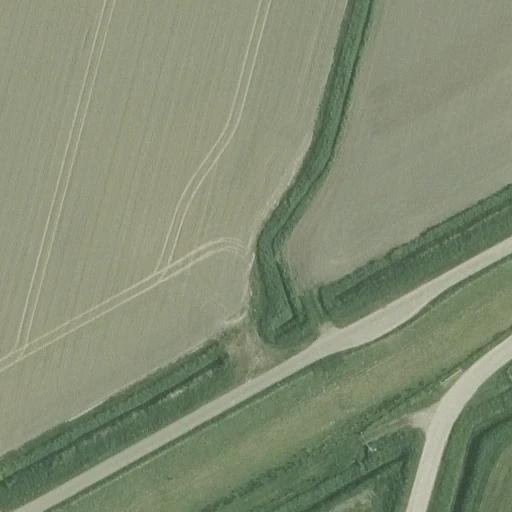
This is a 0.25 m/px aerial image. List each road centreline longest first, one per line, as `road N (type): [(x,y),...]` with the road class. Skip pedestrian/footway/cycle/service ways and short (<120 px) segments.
road 1 (unclassified): [(511,245),(29,511)]
road 2 (unclassified): [(415,511),(449,412),(476,375),(511,346)]
